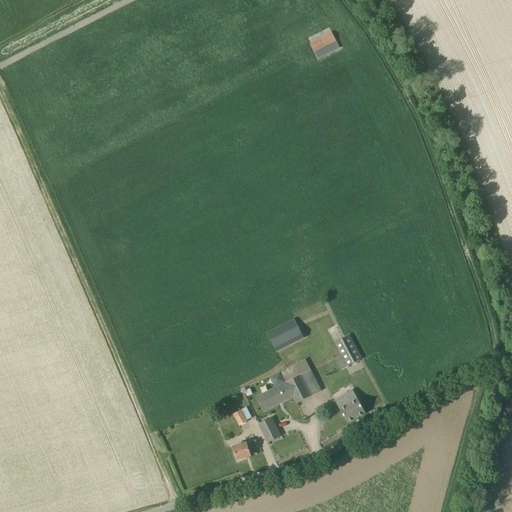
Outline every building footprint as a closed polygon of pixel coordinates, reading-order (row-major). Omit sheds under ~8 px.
[(340,48),(332,32),(310,43),(318,59),(340,48)] [(267,333),(276,352),(304,338),(295,319),(267,333)] [(336,343),(348,366),(360,359),(349,337),(336,343)] [(321,391),(311,370),(256,398),(263,412),(294,397),(297,404),(321,391)] [(340,409),(348,423),(365,414),(358,400),(357,400),(352,391),(335,400),(340,409)] [(241,410),(233,414),(239,426),(247,422),(241,410)] [(281,437),(271,418),(259,424),(268,443),(281,437)] [(258,447),(256,440),(247,443),(233,448),(238,461),(251,456),(249,450),(258,447)]
